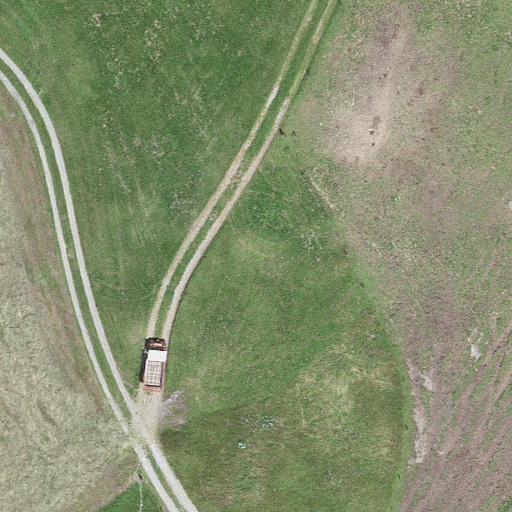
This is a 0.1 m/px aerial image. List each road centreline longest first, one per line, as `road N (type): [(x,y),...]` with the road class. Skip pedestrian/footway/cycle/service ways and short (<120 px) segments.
road 1 (track): [(141,439),(178,284),(331,0)]
road 2 (track): [(0,68),(22,91),(49,163),(90,334),(177,511)]
